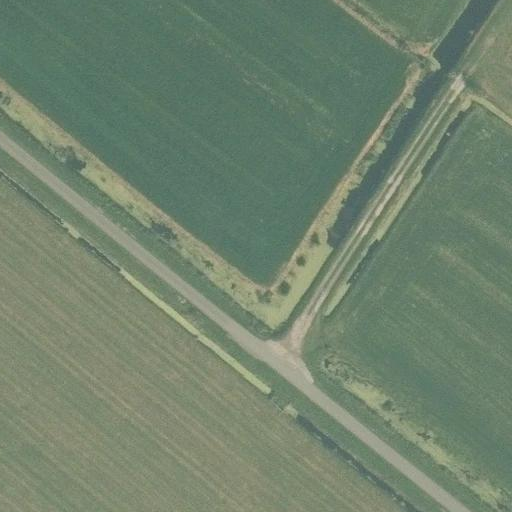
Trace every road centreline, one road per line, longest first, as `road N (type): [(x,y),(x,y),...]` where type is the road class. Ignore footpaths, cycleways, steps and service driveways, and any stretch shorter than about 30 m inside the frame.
road 1 (unclassified): [(458,511),(0,138)]
road 2 (track): [(276,363),(511,6)]
